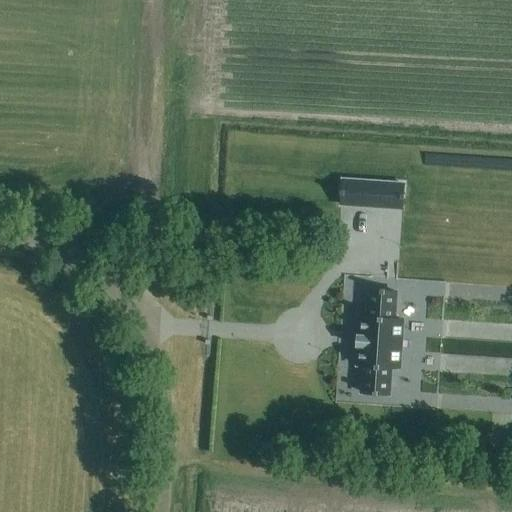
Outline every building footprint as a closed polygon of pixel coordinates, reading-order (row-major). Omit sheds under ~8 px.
[(409,194),(418,195),(421,180),(383,174),(377,212),(406,217),(409,194)] [(190,232),(189,241),(197,242),(198,233),(190,232)] [(460,234),(461,283),(474,282),(473,233),(460,234)] [(434,241),(386,238),(384,263),(432,266),(434,241)] [(380,291),(368,290),(366,317),(360,317),(359,335),(357,335),(356,346),(358,346),(357,364),(363,365),(361,392),(373,393),(373,395),(377,395),(377,393),(389,394),(391,367),(399,367),(402,319),(394,319),(396,292),(384,291),(384,289),(380,289),(380,291)] [(253,375),(288,371),(286,356),(252,360),(253,375)] [(206,368),(215,383),(230,374),(221,359),(206,368)]
